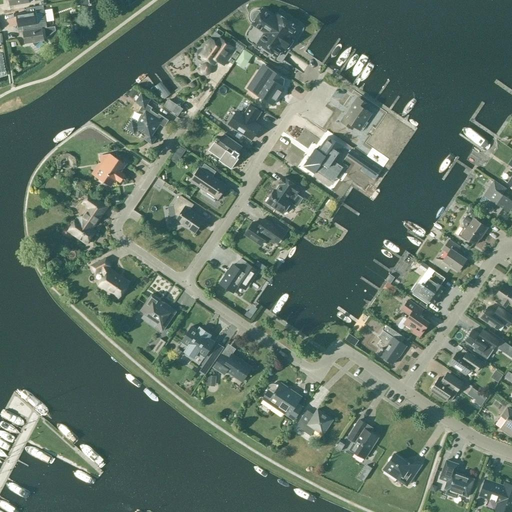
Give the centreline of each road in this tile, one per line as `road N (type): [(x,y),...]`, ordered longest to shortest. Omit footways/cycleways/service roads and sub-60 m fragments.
road 1 (residential): [(405,392),(352,358),(336,358),(318,374),(190,285)]
road 2 (residential): [(190,285),(296,105),(326,90)]
road 3 (residential): [(190,285),(121,239),(118,225),(186,124)]
road 4 (residential): [(405,392),(511,236)]
road 5 (residential): [(511,455),(405,392)]
